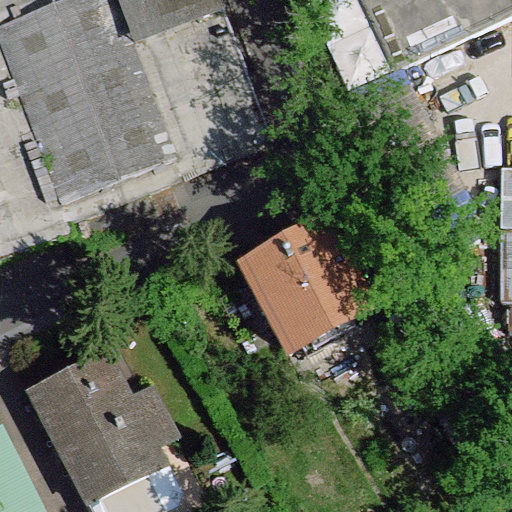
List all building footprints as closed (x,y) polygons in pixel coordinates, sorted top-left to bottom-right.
[(211,42),(196,0),(97,0),(100,6),(1,44),(66,210),(167,171),(129,71),(211,42)] [(511,0),(325,0),(357,80),(511,19),(511,0)] [(326,245),(253,284),(295,358),(367,317),(326,245)] [(467,318),(483,346),(504,332),(475,283),(415,287),(443,330),(467,318)] [(511,427),(471,351),(423,377),(468,454),(511,429),(511,427)] [(108,362),(31,402),(91,511),(175,511),(187,506),(108,362)] [(10,425),(0,429),(0,490),(11,511),(51,511),(54,511),(10,425)]
